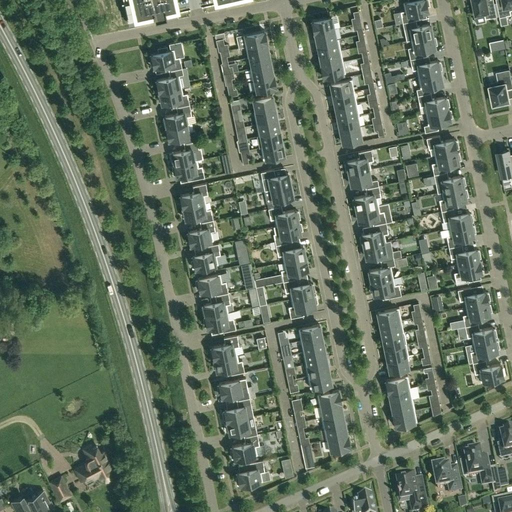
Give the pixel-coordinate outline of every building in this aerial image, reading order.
[(123,0),(128,19),(154,13),(155,19),(167,16),(165,10),(177,8),(174,0),(123,0)] [(404,0),(405,0),(403,1),(405,9),(400,10),(402,22),(417,19),(416,13),(430,10),(429,5),(431,5),(429,0),(404,0)] [(473,0),(474,3),(472,3),(473,10),(475,10),(476,16),(484,14),(485,19),(497,16),(494,3),(488,4),(486,0),(473,0)] [(510,10),(511,9),(511,0),(503,0),(503,1),(497,2),(500,17),(511,14),(510,10)] [(500,17),(502,25),(508,23),(507,16),(500,17)] [(311,21),(314,32),(336,28),(333,17),(311,21)] [(382,26),(381,19),(374,20),(376,28),(382,26)] [(417,26),(416,20),(402,22),(404,29),(405,33),(411,32),(413,39),(432,35),(430,23),(417,26)] [(336,28),(314,32),(316,44),(338,39),(336,28)] [(245,46),(267,42),(264,30),(242,35),(245,46)] [(432,35),(413,39),(410,39),(412,47),(408,48),(409,52),(410,61),(424,59),(422,50),(435,47),(435,45),(437,45),(436,36),(433,37),(432,35)] [(504,38),(489,41),(491,51),(506,48),(504,38)] [(316,44),(318,55),(340,50),(338,39),(316,44)] [(267,42),(245,46),(247,57),(268,53),(266,43),(267,42)] [(167,64),(169,71),(182,68),(179,56),(175,57),(174,49),(167,50),(167,46),(157,48),(158,52),(151,54),(154,67),(167,64)] [(318,55),(321,66),(342,61),(340,50),(318,55)] [(249,68),(249,69),(271,64),(268,53),(247,57),(247,58),(249,57),(252,68),(249,68)] [(416,71),(418,79),(418,78),(440,74),(440,71),(442,71),(440,63),(439,63),(438,61),(430,63),(429,58),(424,59),(410,61),(413,72),(416,71)] [(342,61),(321,66),(323,77),(345,73),(342,61)] [(271,64),(249,69),(252,80),(273,75),(271,64)] [(159,92),(181,87),(179,75),(183,74),(182,68),(169,71),(170,77),(156,80),(159,92)] [(509,100),(507,89),(511,88),(511,81),(509,69),(496,72),(498,80),(489,82),(493,104),(509,100)] [(440,74),(418,78),(420,88),(416,89),(418,96),(431,93),(429,86),(442,84),(440,74)] [(276,87),(273,75),(252,80),(254,80),(256,91),(276,87)] [(332,96),(354,91),(352,79),(330,84),(332,96)] [(175,101),(176,107),(189,104),(187,93),(183,94),(181,87),(159,92),(160,93),(157,94),(159,101),(161,101),(162,103),(175,101)] [(354,91),(332,96),(335,107),(357,103),(354,91)] [(431,93),(418,96),(420,106),(424,106),(425,113),(448,109),(447,107),(449,107),(448,99),(446,100),(445,97),(432,100),(431,93)] [(253,112),(274,107),(272,96),(253,99),(255,111),(253,112)] [(357,103),(335,107),(337,119),(357,115),(357,114),(359,113),(357,103)] [(166,128),(189,123),(187,116),(191,116),(189,104),(176,107),(177,113),(164,116),(165,118),(163,119),(164,126),(166,126),(167,127),(166,128)] [(277,119),(274,107),(253,112),(255,124),(277,119)] [(448,109),(425,113),(428,124),(424,125),(425,132),(438,129),(437,123),(450,120),(450,117),(452,117),(451,110),(448,110),(448,109)] [(357,115),(337,119),(340,131),(359,127),(357,115)] [(279,131),(277,119),(255,124),(258,135),(279,131)] [(406,120),(397,122),(399,134),(408,132),(406,120)] [(189,124),(189,123),(166,128),(169,140),(182,137),(184,143),(197,141),(194,129),(188,131),(187,124),(189,124)] [(359,127),(340,131),(342,143),(362,139),(359,127)] [(259,147),(260,147),(282,143),(279,131),(258,135),(257,136),(259,147)] [(436,155),(456,151),(457,151),(456,148),(458,148),(457,141),(455,141),(454,139),(441,141),(439,135),(426,138),(429,149),(433,148),(434,156),(436,155)] [(174,164),(196,160),(196,159),(194,160),(193,153),(199,152),(197,141),(184,143),(185,150),(172,152),(174,164)] [(284,155),(282,143),(260,147),(263,159),(284,155)] [(348,173),(370,168),(369,161),(373,160),(371,149),(358,152),(359,158),(346,161),(346,163),(344,164),(346,171),(348,171),(348,173)] [(511,165),(510,154),(509,150),(497,153),(502,177),(510,176),(511,185),(511,165)] [(431,163),(432,168),(434,174),(447,172),(446,165),(459,163),(458,160),(460,160),(459,152),(457,153),(456,151),(436,155),(438,162),(431,163)] [(198,167),(196,160),(174,164),(174,166),(172,167),(174,174),(176,174),(176,176),(190,174),(191,180),(204,177),(202,166),(198,167)] [(230,163),(223,164),(225,173),(232,172),(230,163)] [(370,169),(370,168),(348,173),(351,185),(364,182),(365,188),(378,186),(377,179),(370,181),(368,169),(370,169)] [(264,190),(268,189),(290,185),(288,173),(275,175),(274,169),(260,172),(262,178),(264,190)] [(441,192),(464,187),(463,185),(465,185),(464,177),(462,178),(461,175),(448,178),(447,172),(434,174),(422,177),(424,183),(435,181),(437,192),(441,192)] [(182,207),(205,202),(204,195),(208,195),(205,183),(192,186),(194,192),(180,195),(182,207)] [(290,185),(268,189),(270,196),(266,197),(268,208),(281,206),(280,199),(293,197),(290,185)] [(356,209),(378,205),(376,198),(380,197),(378,186),(365,188),(366,195),(353,197),(354,200),(352,200),(353,208),(355,207),(356,209)] [(464,189),(464,187),(441,192),(443,199),(439,199),(441,211),(454,208),(453,202),(466,199),(466,197),(468,196),(466,189),(464,189)] [(207,209),(205,202),(182,207),(183,207),(183,209),(181,209),(183,217),(185,216),(185,219),(199,216),(200,222),(213,220),(211,208),(207,209)] [(371,218),(372,225),(386,222),(383,211),(379,212),(378,205),(356,209),(358,221),(371,218)] [(274,219),(276,226),(298,221),(297,219),(300,219),(298,211),(296,212),(295,209),(282,212),(281,206),(268,208),(270,220),(274,219)] [(451,228),(471,223),(471,221),(473,221),(471,214),(469,214),(469,212),(456,214),(454,208),(441,211),(443,222),(450,220),(451,228)] [(213,220),(200,222),(201,229),(187,232),(190,245),(213,240),(211,232),(215,231),(213,220)] [(275,242),(276,245),(289,242),(287,236),(300,233),(300,231),(302,230),(301,223),(298,223),(298,221),(276,226),(278,226),(280,232),(273,234),(275,242)] [(388,233),(386,222),(372,225),(374,231),(361,234),(361,236),(359,237),(360,244),(363,244),(363,246),(385,241),(384,234),(388,233)] [(471,226),(471,223),(451,228),(452,232),(450,233),(450,235),(446,236),(449,247),(462,244),(461,238),(474,235),(473,233),(475,233),(474,225),(471,226)] [(385,241),(363,246),(366,257),(379,255),(380,261),(393,258),(400,257),(399,251),(392,252),(391,247),(387,248),(385,241)] [(283,262),(305,258),(303,246),(290,248),(289,242),(276,245),(276,248),(278,256),(282,255),(283,262)] [(195,269),(218,264),(216,256),(220,255),(218,243),(205,246),(206,252),(192,255),(193,260),(191,260),(193,268),(195,268),(195,269)] [(449,247),(451,258),(455,257),(457,265),(479,260),(478,258),(480,257),(479,250),(477,250),(476,248),(463,251),(462,244),(449,247)] [(281,270),(283,281),(296,278),(295,272),(308,270),(305,258),(283,262),(285,269),(281,270)] [(394,265),(393,258),(380,261),(381,268),(368,270),(371,282),(393,277),(390,266),(394,265)] [(479,260),(457,265),(458,271),(454,272),(456,284),(469,281),(468,275),(482,272),(481,269),(483,269),(482,261),(480,262),(479,260)] [(250,263),(241,265),(246,288),(255,286),(254,279),(250,263)] [(215,295),(228,293),(226,281),(222,282),(220,274),(197,278),(197,280),(195,280),(197,288),(199,287),(200,292),(214,289),(215,295)] [(265,277),(254,279),(255,286),(267,284),(265,277)] [(393,277),(371,282),(371,284),(369,284),(370,291),(372,291),(373,294),(386,291),(387,298),(401,295),(398,284),(394,285),(393,277)] [(296,278),(283,281),(285,293),(289,292),(291,299),(313,294),(313,292),(315,292),(313,284),(311,284),(310,282),(297,285),(296,278)] [(465,308),(487,303),(488,303),(487,300),(490,300),(488,292),(486,293),(485,290),(472,293),(470,287),(457,290),(460,301),(464,300),(465,308)] [(230,304),(228,293),(215,295),(216,302),(203,304),(204,307),(201,307),(203,315),(205,314),(205,316),(228,312),(226,305),(230,304)] [(313,296),(313,294),(291,299),(292,306),(288,306),(291,318),(304,315),(302,309),(315,306),(315,303),(317,303),(316,296),(313,296)] [(440,295),(431,297),(433,303),(441,302),(440,295)] [(488,304),(487,303),(465,308),(466,314),(463,315),(465,326),(478,323),(477,317),(490,314),(489,312),(491,312),(490,304),(488,304)] [(398,308),(377,312),(379,324),(401,320),(398,308)] [(228,312),(205,316),(205,318),(203,319),(205,326),(207,326),(207,328),(221,326),(222,332),(236,329),(233,318),(229,319),(228,312)] [(401,320),(379,324),(382,336),(403,331),(401,320)] [(479,330),(478,323),(465,326),(467,337),(471,337),(473,344),(495,339),(494,337),(497,336),(495,329),(493,329),(492,327),(479,330)] [(298,328),(300,340),(322,336),(319,324),(298,328)] [(403,331),(382,336),(384,348),(405,343),(403,343),(403,342),(401,332),(403,332),(403,331)] [(214,359),(236,354),(235,347),(239,346),(237,335),(224,338),(225,344),(211,347),(214,359)] [(324,348),(322,336),(300,340),(303,352),(324,348)] [(259,348),(266,347),(264,337),(257,339),(259,348)] [(495,341),(495,339),(473,344),(474,350),(470,351),(472,363),(485,360),(484,354),(497,351),(497,348),(499,348),(497,341),(495,341)] [(405,343),(384,348),(386,359),(408,355),(405,343)] [(324,348),(303,352),(305,364),(327,360),(324,348)] [(236,354),(214,359),(215,361),(213,361),(214,369),(216,368),(217,371),(230,368),(231,374),(244,372),(242,360),(238,361),(236,354)] [(408,355),(386,359),(388,368),(407,365),(406,356),(408,355)] [(329,371),(327,360),(305,364),(308,376),(329,371)] [(487,366),(485,360),(472,363),(475,374),(479,373),(481,381),(487,380),(487,384),(497,382),(496,378),(503,377),(500,363),(487,366)] [(331,383),(329,371),(308,376),(310,388),(331,383)] [(387,391),(409,387),(407,376),(385,380),(387,391)] [(235,394),(237,401),(250,398),(247,386),(243,387),(242,379),(219,383),(219,385),(217,385),(218,393),(221,392),(222,397),(235,394)] [(409,387),(387,391),(390,402),(411,397),(409,387)] [(319,406),(341,401),(339,390),(317,394),(319,406)] [(411,397),(390,402),(392,413),(414,408),(411,397)] [(250,398),(237,401),(238,407),(224,410),(225,412),(223,413),(224,420),(226,420),(227,422),(253,416),(252,409),(250,398)] [(319,406),(321,417),(343,413),(341,402),(341,401),(319,406)] [(420,408),(414,409),(414,408),(392,413),(394,424),(416,419),(415,413),(421,412),(420,408)] [(321,417),(324,428),(345,424),(343,413),(321,417)] [(257,434),(253,416),(227,422),(228,423),(225,424),(227,431),(229,431),(230,433),(243,430),(244,437),(257,434)] [(328,439),(348,435),(348,434),(347,434),(345,424),(324,428),(326,439),(328,439)] [(498,444),(500,453),(511,450),(511,454),(511,428),(505,430),(505,432),(501,433),(504,443),(498,444)] [(277,437),(284,435),(283,429),(275,431),(277,437)] [(257,434),(244,437),(245,443),(232,446),(233,451),(230,451),(232,458),(234,458),(234,459),(257,455),(255,446),(259,445),(257,434)] [(348,435),(328,439),(331,450),(350,446),(348,435)] [(85,448),(89,457),(88,457),(88,458),(87,459),(86,460),(86,461),(86,462),(87,463),(76,469),(82,480),(86,478),(86,479),(87,480),(88,480),(89,480),(94,477),(95,478),(98,476),(99,477),(100,477),(101,478),(102,478),(103,479),(104,479),(105,479),(107,479),(108,479),(109,478),(110,478),(111,477),(111,476),(112,476),(113,474),(114,473),(114,472),(114,471),(114,470),(114,469),(114,468),(105,451),(101,453),(98,446),(93,448),(92,445),(85,448)] [(492,485),(491,479),(492,479),(487,456),(482,457),(481,448),(479,448),(478,446),(471,447),(472,450),(470,450),(470,452),(465,453),(467,460),(461,461),(464,477),(470,476),(481,474),(483,486),(492,485)] [(238,477),(236,477),(237,484),(239,484),(240,485),(247,484),(248,488),(257,486),(256,482),(262,481),(262,480),(270,479),(269,471),(265,471),(263,460),(249,463),(251,469),(237,472),(238,477)] [(438,487),(449,485),(450,492),(462,490),(457,465),(450,466),(449,465),(445,465),(445,463),(442,464),(441,462),(436,463),(436,466),(433,466),(434,469),(432,469),(434,477),(435,476),(438,487)] [(497,472),(499,477),(501,488),(509,486),(506,470),(497,472)] [(412,510),(419,509),(428,507),(424,486),(417,488),(414,474),(406,476),(406,478),(398,479),(400,491),(398,491),(400,503),(410,501),(412,510)] [(62,476),(57,479),(51,482),(57,492),(67,486),(62,476)] [(501,488),(499,477),(492,479),(491,479),(492,485),(494,494),(501,491),(501,488)] [(67,486),(57,492),(61,501),(72,495),(67,486)] [(13,501),(12,502),(17,511),(29,511),(28,509),(32,507),(34,511),(54,511),(43,490),(24,500),(22,496),(13,501)] [(351,501),(353,511),(374,511),(370,493),(357,496),(358,500),(351,501)] [(501,508),(501,511),(511,511),(511,500),(507,502),(505,495),(492,498),(494,509),(501,508)] [(466,498),(458,500),(459,500),(460,510),(468,508),(466,498)] [(490,499),(483,501),(484,507),(491,506),(490,499)]
